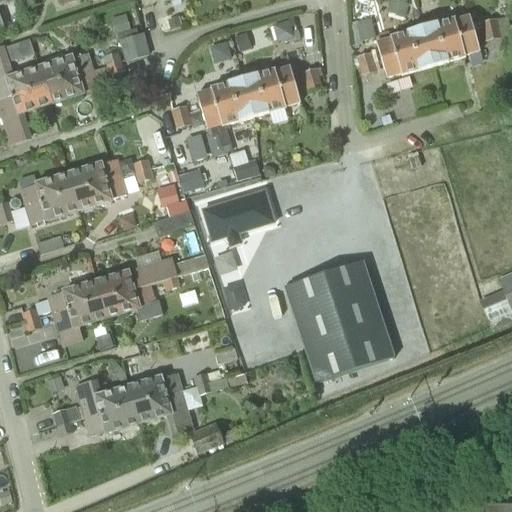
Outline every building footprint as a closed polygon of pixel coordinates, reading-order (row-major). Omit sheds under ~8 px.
[(0,7),(22,0),(0,0),(0,31),(5,30),(0,15),(0,7)] [(116,37),(132,32),(126,16),(111,20),(116,37)] [(182,26),(179,17),(168,21),(171,30),(182,26)] [(294,18),(289,20),(291,28),(297,26),(294,18)] [(455,22),(424,31),(429,50),(475,37),(470,19),(455,23),(455,22)] [(375,40),(371,21),(357,24),(361,43),(375,40)] [(485,34),(498,31),(495,21),(482,24),(485,34)] [(255,48),(273,42),(269,28),(251,33),(255,48)] [(506,29),(498,31),(500,40),(509,38),(506,29)] [(429,50),(424,31),(392,40),(393,41),(378,46),(383,63),(429,50)] [(498,31),(485,34),(487,43),(500,40),(498,31)] [(247,34),(235,38),(240,53),(252,50),(247,34)] [(126,63),(150,56),(143,35),(120,42),(126,63)] [(475,37),(429,50),(434,69),(465,60),(465,58),(479,54),(475,37)] [(0,102),(44,88),(39,70),(11,79),(7,66),(34,57),(30,42),(0,51),(0,102)] [(434,69),(429,50),(383,63),(388,80),(403,75),(403,78),(434,69)] [(107,69),(120,64),(117,55),(104,59),(107,69)] [(362,69),(375,66),(372,56),(360,60),(362,69)] [(71,59),(39,70),(44,88),(91,72),(86,57),(72,61),(71,59)] [(120,64),(107,69),(110,78),(123,74),(120,64)] [(375,66),(362,69),(365,79),(377,75),(375,66)] [(248,100),(295,87),(290,70),(275,74),(275,72),(243,82),(248,100)] [(306,84),(318,80),(316,71),(303,75),(306,84)] [(91,72),(44,88),(50,107),(83,97),(83,95),(97,91),(91,72)] [(318,80),(306,84),(308,93),(321,90),(318,80)] [(202,113),(248,100),(243,82),(211,91),(211,92),(197,96),(202,113)] [(299,104),(295,87),(248,100),(254,119),(286,110),(285,108),(299,104)] [(50,107),(44,88),(0,102),(0,111),(11,146),(29,140),(21,116),(50,107)] [(254,119),(248,100),(202,113),(207,131),(221,126),(222,129),(254,119)] [(175,121),(188,118),(185,108),(172,112),(175,121)] [(188,118),(175,121),(177,131),(191,127),(188,118)] [(74,194),(121,181),(116,163),(102,168),(101,167),(69,176),(74,194)] [(137,176),(149,172),(147,163),(134,166),(137,176)] [(251,179),(247,165),(234,169),(238,183),(251,179)] [(275,177),(273,169),(271,168),(270,167),(262,169),(266,180),(275,177)] [(200,171),(179,178),(184,194),(205,188),(200,171)] [(152,182),(149,172),(137,176),(140,185),(152,182)] [(74,194),(69,176),(36,185),(34,179),(18,183),(26,209),(74,194)] [(121,181),(74,194),(80,213),(112,203),(112,201),(126,197),(121,181)] [(162,210),(179,206),(174,187),(157,192),(162,210)] [(211,243),(239,236),(275,225),(265,192),(201,211),(211,243)] [(80,213),(74,194),(26,209),(31,227),(80,213)] [(170,220),(189,213),(187,206),(186,204),(167,211),(170,220)] [(0,217),(11,214),(8,205),(0,207),(0,217)] [(195,229),(189,213),(170,220),(153,226),(158,242),(195,229)] [(14,224),(11,214),(0,217),(0,224),(1,227),(14,224)] [(40,258),(64,251),(60,239),(37,246),(40,258)] [(164,284),(177,279),(209,269),(205,256),(174,266),(173,263),(143,271),(128,276),(128,274),(96,284),(101,302),(151,287),(164,284)] [(394,360),(363,264),(284,289),(316,386),(394,360)] [(226,322),(209,269),(177,279),(164,284),(167,293),(179,289),(178,285),(193,281),(196,290),(201,288),(213,326),(226,322)] [(511,274),(498,282),(503,291),(480,303),(493,335),(511,325),(511,274)] [(54,316),(101,302),(96,284),(63,294),(63,295),(49,299),(54,316)] [(101,302),(106,321),(137,312),(139,323),(162,316),(159,305),(156,306),(151,287),(101,302)] [(245,308),(241,296),(240,291),(230,288),(223,290),(229,312),(245,308)] [(101,302),(54,316),(63,349),(83,344),(78,329),(106,321),(101,302)] [(22,316),(25,325),(38,321),(35,312),(22,316)] [(38,321),(25,325),(28,334),(41,331),(38,321)] [(113,348),(108,336),(96,340),(100,352),(113,348)] [(216,368),(237,362),(234,351),(213,356),(216,368)] [(117,379),(123,374),(116,364),(109,369),(117,379)] [(290,378),(291,372),(287,367),(281,367),(276,371),(276,377),(280,381),(286,382),(290,378)] [(244,375),(209,384),(196,388),(199,399),(212,395),(212,394),(246,384),(244,375)] [(128,390),(133,408),(181,395),(176,377),(161,382),(161,381),(128,390)] [(196,388),(209,384),(207,377),(194,381),(196,388)] [(133,408),(128,390),(100,398),(96,384),(76,389),(86,421),(133,408)] [(133,408),(138,426),(167,418),(173,438),(192,432),(181,395),(133,408)] [(133,408),(86,421),(91,439),(105,435),(106,436),(138,426),(133,408)] [(58,430),(70,426),(67,417),(55,420),(58,430)] [(222,436),(217,425),(190,436),(198,455),(237,438),(234,431),(222,436)] [(73,435),(70,426),(58,430),(60,439),(73,435)] [(4,506),(11,504),(9,493),(1,495),(4,506)]
